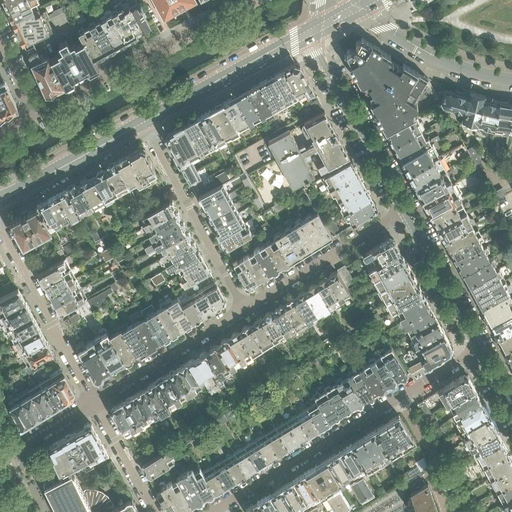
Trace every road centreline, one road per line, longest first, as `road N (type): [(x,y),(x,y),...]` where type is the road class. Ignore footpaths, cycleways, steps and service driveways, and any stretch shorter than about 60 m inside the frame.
road 1 (residential): [(209,511),(479,348)]
road 2 (residential): [(250,0),(34,115)]
road 3 (residential): [(245,306),(144,122)]
road 4 (residential): [(306,32),(403,209)]
road 5 (residential): [(0,227),(93,400)]
road 6 (residential): [(245,306),(403,209)]
road 7 (tertiary): [(144,122),(306,32)]
road 8 (residential): [(93,400),(245,306)]
road 9 (residential): [(356,4),(367,20),(430,58),(511,81)]
road 10 (tertiary): [(0,202),(144,122)]
road 11 (residential): [(403,209),(479,348)]
road 12 (residential): [(151,511),(93,400)]
